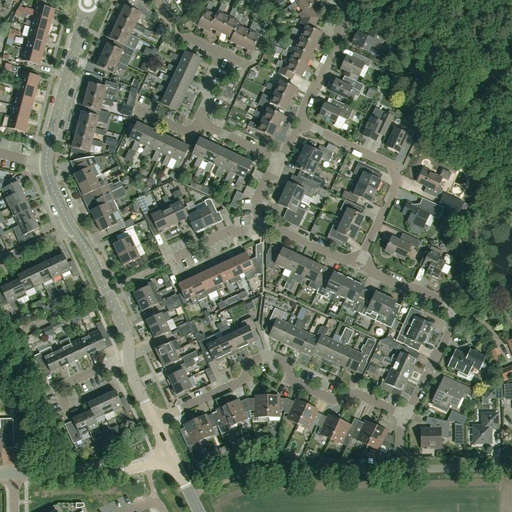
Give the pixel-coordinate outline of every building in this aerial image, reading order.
[(3,0),(6,1),(3,6),(8,9),(13,0),(3,0)] [(37,0),(34,16),(52,21),(55,10),(46,7),(46,0),(44,0),(37,0)] [(150,0),(157,10),(162,6),(165,10),(170,7),(164,0),(150,0)] [(179,0),(172,0),(175,3),(176,3),(181,11),(185,8),(181,2),(180,2),(179,1),(180,0),(179,0)] [(299,0),(296,2),(288,8),(291,12),(299,6),(303,12),(299,14),(302,19),(319,17),(312,6),(318,2),(320,0),(299,0)] [(210,29),(216,16),(210,13),(214,4),(210,2),(205,11),(197,27),(204,30),(202,33),(207,36),(209,32),(210,29)] [(220,37),(221,34),(229,18),(222,15),(227,6),(222,3),(218,13),(216,16),(210,29),(216,32),(215,35),(220,37)] [(120,17),(136,24),(139,18),(148,22),(150,18),(141,14),(141,13),(125,6),(122,12),(118,11),(116,15),(120,17)] [(230,42),(239,23),(233,20),(238,11),(233,8),(229,18),(221,34),(227,37),(226,40),(230,42)] [(49,32),(52,21),(34,16),(31,27),(49,32)] [(145,29),(136,24),(120,17),(117,23),(113,21),(111,26),(114,28),(131,35),(134,29),(143,33),(145,29)] [(240,51),(241,47),(249,31),(243,28),(247,19),(242,17),(239,23),(230,42),(237,45),(235,49),(240,51)] [(301,37),(317,45),(320,38),(323,40),(325,35),(322,34),(314,30),(319,17),(302,19),(300,24),(306,27),(303,33),(294,28),(291,33),(301,37)] [(241,47),(247,50),(246,54),(251,56),(252,53),(260,36),(253,33),(258,24),(253,22),(249,31),(241,47)] [(166,27),(160,24),(156,34),(162,36),(166,27)] [(46,43),(49,32),(31,27),(28,38),(46,43)] [(122,48),(134,53),(140,40),(131,35),(114,28),(112,34),(108,32),(106,37),(109,39),(123,46),(122,48)] [(378,50),(384,37),(372,32),(369,38),(358,33),(352,44),(368,52),(371,46),(378,50)] [(9,33),(8,38),(6,44),(12,46),(15,35),(9,33)] [(320,46),(317,45),(301,37),(298,43),(289,39),(286,44),(295,48),(312,55),(315,49),(318,51),(320,46)] [(43,54),(46,43),(28,38),(25,49),(43,54)] [(134,53),(122,48),(121,51),(107,44),(104,51),(101,49),(98,54),(102,55),(118,63),(125,66),(127,67),(130,61),(134,53)] [(315,57),(312,55),(295,48),(293,54),(283,50),(281,55),(290,59),(307,66),(310,60),(313,62),(315,57)] [(40,66),(43,54),(25,49),(22,61),(40,66)] [(181,63),(196,70),(201,60),(185,52),(183,58),(174,54),(172,59),(180,63),(181,63)] [(371,60),(361,56),(362,55),(354,52),(351,58),(347,56),(341,68),(359,76),(364,65),(368,67),(371,60)] [(125,66),(118,63),(102,55),(99,61),(95,60),(93,65),(97,66),(113,74),(116,67),(125,72),(127,68),(127,67),(125,66)] [(310,68),(307,66),(290,59),(287,65),(278,61),(276,66),(281,68),(278,73),(292,80),(294,74),(302,78),(305,71),(308,73),(310,68)] [(192,81),(196,70),(181,63),(180,63),(178,69),(169,64),(167,69),(176,73),(192,81)] [(19,84),(37,88),(40,77),(22,72),(19,84)] [(171,84),(187,91),(192,81),(176,73),(173,79),(164,75),(161,73),(159,78),(164,80),(171,84)] [(364,85),(352,80),(344,76),(341,82),(336,80),(330,92),(347,99),(350,93),(358,97),(364,85)] [(86,95),(103,99),(105,93),(115,95),(118,84),(106,81),(104,87),(89,83),(87,90),(84,89),(82,94),(86,95)] [(275,92),(291,100),(294,94),(298,95),(300,90),(296,89),(280,81),(277,88),(268,83),(266,88),(275,92)] [(34,100),(37,88),(19,84),(16,95),(34,100)] [(166,94),(182,101),(187,91),(171,84),(168,89),(159,85),(157,90),(159,91),(166,94)] [(295,101),(291,100),(275,92),(272,98),(263,94),(261,99),(272,104),(286,111),(289,104),(292,106),(295,101)] [(161,104),(177,112),(182,101),(166,94),(163,100),(155,95),(152,100),(161,104)] [(31,111),(34,100),(16,95),(13,106),(31,111)] [(113,102),(103,99),(86,95),(84,101),(81,100),(79,106),(83,107),(98,111),(97,113),(109,117),(110,113),(100,111),(102,104),(112,107),(113,102)] [(270,109),(272,104),(261,99),(258,105),(267,109),(264,115),(255,111),(253,115),(262,120),(278,127),(281,121),(285,123),(287,118),(284,116),(270,109)] [(353,109),(340,103),(337,109),(325,104),(319,115),(336,123),(339,117),(348,121),(350,116),(353,118),(356,111),(353,110),(353,109)] [(132,113),(133,108),(123,105),(121,114),(130,117),(132,113)] [(28,122),(31,111),(13,106),(10,117),(28,122)] [(379,134),(384,137),(394,117),(395,113),(390,111),(388,115),(384,112),(383,115),(374,111),(362,136),(375,141),(379,134)] [(109,117),(97,113),(96,116),(81,112),(80,119),(76,118),(75,123),(78,124),(96,129),(97,122),(107,125),(109,117)] [(25,133),(28,122),(10,117),(7,128),(25,133)] [(417,135),(423,123),(420,122),(421,120),(414,117),(407,130),(409,131),(405,133),(395,129),(386,147),(399,153),(401,147),(408,150),(414,138),(413,137),(414,133),(417,135)] [(282,129),(278,127),(262,120),(259,126),(250,122),(248,126),(257,131),(273,138),(276,132),(280,133),(282,129)] [(140,144),(147,128),(137,123),(129,139),(135,142),(131,150),(136,153),(140,144)] [(105,131),(96,129),(78,124),(76,131),(73,130),(71,135),(75,136),(92,140),(94,134),(104,136),(105,131)] [(147,128),(140,144),(146,146),(142,155),(146,157),(150,149),(158,133),(147,128)] [(150,149),(156,151),(152,160),(157,162),(161,153),(168,137),(158,133),(150,149)] [(102,143),(92,140),(75,136),(73,142),(70,141),(68,146),(72,147),(72,148),(89,152),(91,145),(101,148),(102,143)] [(161,153),(166,156),(162,165),(167,167),(171,158),(178,142),(168,137),(161,153)] [(203,159),(210,144),(200,139),(192,154),(198,157),(194,166),(199,168),(203,159)] [(178,142),(171,158),(177,161),(172,170),(177,172),(181,163),(182,163),(189,147),(178,142)] [(213,164),(220,148),(210,144),(203,159),(208,162),(204,171),(209,173),(213,164)] [(300,157),(318,165),(321,159),(329,163),(334,152),(320,146),(317,151),(305,146),(300,157)] [(223,169),(231,153),(220,148),(213,164),(219,167),(215,176),(219,178),(223,169)] [(234,174),(241,158),(231,153),(223,169),(229,172),(225,181),(230,183),(234,174)] [(79,185),(96,178),(96,177),(101,175),(97,164),(94,157),(70,162),(75,174),(74,175),(79,185)] [(316,170),(318,165),(300,157),(295,168),(300,170),(298,175),(323,187),(326,182),(322,180),(318,178),(320,174),(319,172),(316,170)] [(234,174),(239,177),(235,185),(240,188),(244,179),(252,163),(241,158),(234,174)] [(358,184),(376,192),(381,181),(380,180),(383,175),(372,170),(358,164),(353,174),(361,178),(358,184)] [(438,199),(443,189),(438,187),(442,178),(423,169),(417,183),(426,187),(424,193),(438,199)] [(0,186),(6,199),(22,191),(18,182),(10,186),(7,180),(0,177),(0,186)] [(97,199),(112,192),(106,181),(99,184),(96,178),(79,185),(81,190),(80,190),(79,191),(81,196),(83,196),(93,191),(97,199)] [(201,191),(203,187),(192,182),(190,186),(201,191)] [(303,182),(300,188),(288,182),(283,193),(301,202),(309,206),(316,189),(311,186),(312,184),(308,182),(307,184),(303,182)] [(371,203),(376,192),(358,184),(355,190),(351,188),(349,193),(344,191),(342,196),(356,203),(359,198),(371,203)] [(10,208),(26,201),(22,191),(6,199),(10,208)] [(112,192),(97,199),(100,207),(91,211),(96,222),(119,211),(114,201),(115,200),(112,192)] [(171,206),(178,223),(188,218),(187,216),(188,216),(184,208),(179,197),(176,192),(172,193),(177,204),(171,206)] [(301,202),(283,193),(278,205),(288,209),(282,220),(298,228),(306,212),(298,208),(301,202)] [(161,211),(169,227),(178,223),(171,206),(166,196),(162,198),(167,208),(161,211)] [(444,208),(428,201),(422,198),(419,204),(413,205),(408,203),(403,213),(410,217),(408,223),(410,224),(410,225),(410,226),(410,227),(410,228),(410,229),(410,230),(411,231),(412,232),(413,233),(414,233),(415,234),(416,234),(417,234),(418,234),(419,234),(420,233),(422,233),(422,232),(423,231),(424,230),(422,229),(429,215),(438,219),(444,208)] [(458,213),(463,203),(452,198),(447,208),(458,213)] [(197,212),(205,228),(215,223),(211,216),(217,213),(211,201),(209,199),(204,201),(207,207),(197,212)] [(359,229),(365,217),(360,215),(363,208),(356,205),(345,200),(340,211),(345,213),(342,221),(359,229)] [(14,217),(31,210),(26,201),(10,208),(14,217)] [(155,224),(159,232),(169,227),(161,211),(159,206),(149,211),(148,210),(142,213),(149,227),(155,224)] [(205,228),(197,212),(195,208),(189,211),(187,207),(184,208),(188,216),(187,216),(188,218),(195,233),(205,228)] [(19,226),(35,219),(31,210),(14,217),(19,226)] [(119,211),(96,222),(101,232),(107,229),(109,235),(125,228),(118,212),(119,211)] [(19,226),(13,229),(17,238),(19,244),(26,241),(23,236),(30,232),(39,228),(35,219),(19,226)] [(342,221),(338,228),(333,225),(328,236),(339,241),(346,244),(349,238),(354,240),(359,229),(342,221)] [(118,242),(113,245),(118,255),(135,247),(131,237),(136,235),(133,229),(126,232),(116,236),(119,242),(118,242)] [(30,232),(23,236),(26,241),(33,237),(30,232)] [(420,242),(408,236),(408,235),(402,233),(399,241),(392,237),(385,251),(404,260),(411,246),(417,249),(420,242)] [(356,253),(359,250),(352,244),(349,247),(356,253)] [(135,247),(118,255),(123,266),(129,263),(132,262),(135,267),(148,261),(145,255),(140,257),(135,247)] [(431,247),(422,267),(428,270),(426,275),(437,280),(445,262),(439,259),(442,252),(431,247)] [(285,269),(293,253),(283,248),(280,254),(274,251),(273,253),(268,251),(266,255),(266,267),(272,270),(275,265),(285,269)] [(236,257),(244,273),(252,270),(254,275),(263,275),(263,258),(255,258),(250,260),(247,253),(236,257)] [(295,274),(302,257),(293,253),(285,269),(291,272),(289,276),(293,278),(295,274)] [(54,259),(61,275),(71,271),(63,254),(54,259)] [(239,276),(244,273),(236,257),(227,262),(236,282),(241,280),(239,276)] [(302,257),(295,274),(305,278),(312,262),(302,257)] [(52,279),(61,275),(54,259),(45,263),(52,279)] [(231,285),(236,282),(227,262),(217,267),(225,282),(229,280),(231,285)] [(312,262),(305,278),(310,281),(308,287),(312,289),(317,291),(326,272),(327,272),(328,268),(323,266),(322,267),(312,262)] [(43,283),(52,279),(45,263),(36,267),(43,283)] [(34,288),(43,283),(36,267),(27,271),(34,288)] [(220,284),(225,282),(217,267),(207,271),(217,291),(223,288),(220,284)] [(25,292),(34,288),(27,271),(17,276),(19,279),(25,292)] [(207,271),(198,276),(205,291),(207,296),(217,291),(207,271)] [(326,272),(317,291),(316,294),(327,299),(330,292),(336,295),(344,277),(334,272),(333,275),(327,272),(326,272)] [(198,276),(188,280),(198,301),(208,297),(207,296),(205,291),(198,276)] [(287,290),(288,288),(292,280),(293,278),(289,276),(283,288),(287,290)] [(344,277),(336,295),(333,300),(339,302),(341,297),(345,299),(354,281),(344,277)] [(27,295),(25,292),(19,279),(10,284),(17,300),(27,295)] [(176,296),(178,300),(181,306),(183,310),(189,307),(186,301),(190,299),(193,305),(199,303),(198,301),(188,280),(178,285),(182,293),(176,296)] [(138,302),(157,293),(152,281),(142,286),(141,283),(133,287),(136,292),(134,293),(138,302)] [(350,302),(348,308),(352,310),(358,313),(369,291),(362,289),(364,286),(354,281),(345,299),(350,302)] [(17,300),(10,284),(0,288),(1,290),(0,290),(0,301),(2,305),(7,303),(8,304),(16,311),(21,309),(17,300)] [(369,291),(358,313),(365,316),(366,313),(370,315),(372,312),(377,314),(378,314),(386,296),(376,292),(375,294),(369,291)] [(178,300),(176,296),(176,294),(162,301),(161,297),(159,298),(157,293),(138,302),(142,311),(157,304),(160,303),(162,308),(166,306),(178,300)] [(234,303),(244,298),(241,293),(232,297),(234,303)] [(69,300),(66,294),(60,297),(61,297),(63,303),(69,300)] [(378,314),(377,314),(375,321),(385,325),(384,325),(391,328),(396,317),(390,314),(396,301),(386,296),(378,314)] [(224,307),(234,303),(232,297),(222,302),(224,307)] [(169,312),(181,306),(178,300),(166,306),(169,312)] [(45,312),(39,301),(34,304),(39,314),(45,312)] [(410,328),(428,336),(433,326),(420,320),(423,314),(411,308),(408,315),(406,319),(413,322),(410,328)] [(279,342),(288,324),(281,321),(285,313),(275,309),(265,330),(270,333),(269,336),(269,337),(279,342)] [(335,321),(338,315),(330,312),(328,316),(332,318),(332,319),(335,321)] [(150,330),(166,322),(162,313),(146,320),(150,330)] [(309,334),(301,330),(302,328),(303,329),(308,319),(307,317),(304,315),(302,321),(290,347),(301,352),(309,334)] [(238,331),(245,346),(255,341),(251,331),(256,328),(251,318),(241,322),(244,328),(238,331)] [(290,347),(302,321),(298,319),(294,327),(288,324),(279,342),(290,347)] [(245,346),(238,331),(232,334),(228,326),(229,325),(227,320),(221,322),(235,351),(237,352),(242,350),(241,348),(245,346)] [(89,335),(97,351),(106,347),(102,337),(107,335),(102,322),(96,324),(99,330),(89,335)] [(166,322),(150,330),(155,339),(170,331),(166,322)] [(191,327),(190,325),(189,322),(176,328),(178,333),(191,327)] [(234,351),(235,351),(221,322),(216,325),(218,330),(219,330),(223,338),(218,340),(214,334),(224,356),(228,354),(229,356),(234,353),(234,351)] [(224,356),(214,334),(208,337),(209,338),(206,339),(204,334),(201,335),(194,323),(193,324),(190,325),(191,327),(194,333),(196,338),(203,353),(209,350),(214,361),(216,360),(217,361),(223,359),(222,357),(224,356)] [(428,336),(410,328),(403,324),(399,334),(397,333),(394,340),(396,341),(407,346),(407,347),(418,352),(421,345),(423,346),(428,336)] [(309,334),(301,352),(312,357),(313,353),(325,327),(323,326),(319,328),(316,334),(318,335),(317,338),(315,337),(309,334)] [(181,339),(194,333),(191,327),(178,333),(181,339)] [(324,358),(332,340),(323,336),(325,334),(326,335),(329,329),(325,327),(313,353),(324,358)] [(332,340),(324,358),(334,363),(349,330),(345,328),(339,341),(341,342),(340,344),(332,340)] [(346,344),(347,345),(354,332),(349,330),(334,363),(345,368),(353,350),(345,346),(346,344)] [(88,355),(97,351),(89,335),(80,339),(88,355)] [(79,360),(88,355),(80,339),(71,343),(79,360)] [(175,351),(175,352),(181,349),(176,339),(171,342),(155,349),(159,359),(175,351)] [(511,351),(511,365),(500,370),(504,381),(511,377),(511,339),(508,342),(511,351)] [(69,364),(79,360),(71,343),(62,348),(69,364)] [(362,351),(361,354),(353,350),(345,368),(356,373),(356,371),(362,374),(367,363),(366,362),(372,350),(363,345),(361,351),(362,351)] [(392,360),(386,358),(405,367),(412,370),(420,354),(412,351),(400,345),(396,353),(395,354),(393,355),(391,359),(392,360)] [(495,362),(504,358),(499,345),(490,349),(495,362)] [(60,368),(53,352),(51,347),(39,353),(40,354),(33,357),(39,369),(48,365),(51,372),(60,368)] [(60,368),(69,364),(62,348),(53,352),(60,368)] [(179,360),(175,352),(175,351),(159,359),(164,368),(179,360)] [(484,357),(471,351),(468,357),(456,351),(449,366),(459,370),(456,376),(469,382),(471,381),(474,376),(473,374),(469,372),(471,365),(479,369),(484,357)] [(193,359),(197,357),(195,352),(182,358),(185,363),(193,359)] [(392,366),(389,373),(407,381),(412,370),(405,367),(386,358),(384,357),(382,361),(392,366)] [(195,365),(193,359),(185,363),(187,369),(195,365)] [(326,365),(324,374),(336,378),(339,369),(326,365)] [(211,384),(216,381),(210,368),(205,370),(211,384)] [(172,386),(187,378),(183,369),(168,377),(169,379),(168,379),(167,380),(170,385),(171,384),(172,386)] [(392,393),(394,388),(402,392),(407,381),(389,373),(386,381),(383,380),(379,388),(392,393)] [(484,388),(495,387),(494,377),(488,376),(484,381),(484,388)] [(465,399),(469,389),(444,377),(435,398),(434,397),(432,402),(433,403),(433,405),(445,410),(446,410),(449,405),(456,408),(461,397),(465,399)] [(187,378),(172,386),(174,389),(172,390),(176,398),(186,393),(185,391),(192,388),(187,378)] [(486,399),(496,399),(495,389),(485,389),(486,399)] [(106,395),(113,411),(123,407),(115,390),(106,395)] [(104,415),(113,411),(106,395),(97,399),(104,415)] [(254,411),(254,417),(258,417),(267,417),(267,396),(258,396),(258,399),(247,399),(250,411),(254,411)] [(285,411),(287,399),(277,399),(277,396),(267,396),(267,417),(269,417),(270,421),(279,421),(280,417),(280,411),(285,411)] [(104,415),(97,399),(87,403),(91,411),(95,420),(95,419),(97,423),(106,419),(104,415)] [(250,411),(247,399),(237,403),(236,401),(228,405),(236,424),(245,420),(245,421),(251,418),(250,411)] [(298,424),(307,405),(298,401),(297,404),(287,399),(285,411),(284,413),(288,415),(286,419),(289,420),(298,424)] [(229,428),(236,424),(228,405),(219,409),(220,410),(212,414),(217,426),(221,435),(230,431),(229,428)] [(317,426),(322,415),(314,411),(315,409),(307,405),(298,424),(305,428),(305,430),(311,433),(315,425),(317,426)] [(97,423),(95,419),(95,420),(91,411),(82,415),(89,431),(99,427),(97,423)] [(195,420),(204,439),(212,435),(210,430),(217,426),(212,414),(204,418),(203,416),(195,420)] [(474,444),(491,443),(490,429),(498,429),(497,414),(483,414),(483,426),(473,427),(474,444)] [(80,435),(89,431),(82,415),(72,419),(77,428),(71,431),(76,440),(73,442),(77,450),(82,447),(80,443),(83,441),(80,435)] [(331,439),(339,420),(331,416),(330,419),(322,415),(317,426),(320,427),(317,433),(318,436),(321,437),(322,435),(331,439)] [(421,449),(441,448),(441,438),(449,438),(448,422),(437,419),(427,417),(425,424),(430,425),(430,428),(421,429),(421,449)] [(0,458),(2,458),(1,444),(8,444),(8,433),(13,433),(13,419),(0,419),(0,424),(0,428),(0,458)] [(351,438),(359,421),(354,419),(350,428),(347,427),(348,424),(339,420),(331,439),(347,447),(351,438)] [(195,443),(204,439),(195,420),(186,424),(187,427),(180,430),(187,447),(195,443)] [(367,445),(376,427),(368,423),(367,425),(359,421),(351,438),(367,445)] [(391,449),(393,445),(392,437),(384,433),(385,431),(376,427),(367,445),(379,451),(382,445),(391,449)]
